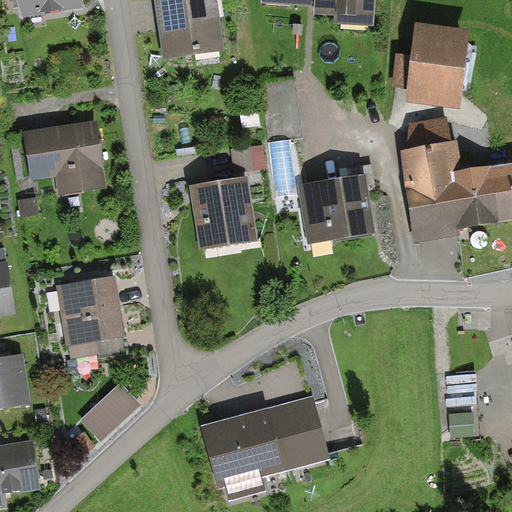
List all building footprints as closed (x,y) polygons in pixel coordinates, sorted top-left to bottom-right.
[(27,0),(30,18),(92,9),(90,0),(27,0)] [(224,0),(160,0),(169,59),(232,50),(224,0)] [(319,0),(318,13),(371,16),(372,0),(319,0)] [(420,58),(402,55),(397,88),(415,91),(414,100),(466,108),(476,36),(424,28),(420,58)] [(295,80),(262,83),(269,143),(302,139),(295,80)] [(447,121),(420,126),(421,134),(411,136),(408,153),(407,189),(414,234),(511,216),(511,170),(505,171),(503,160),(490,163),(492,174),(459,180),(447,121)] [(101,123),(29,132),(35,181),(58,178),(60,197),(110,190),(101,123)] [(15,132),(18,178),(30,178),(27,131),(15,132)] [(249,149),(233,152),(237,172),(252,169),(249,149)] [(350,182),(302,190),(309,232),(332,228),(334,240),(372,233),(366,197),(376,196),(371,165),(348,169),(350,182)] [(244,182),(196,190),(204,242),(253,234),(244,182)] [(0,318),(21,315),(13,262),(0,264),(0,318)] [(120,282),(63,288),(70,358),(99,355),(97,343),(127,340),(120,282)] [(31,357),(0,359),(0,411),(36,409),(31,357)] [(143,404),(124,383),(84,419),(103,440),(143,404)] [(311,405),(207,432),(222,487),(325,460),(311,405)] [(37,439),(0,444),(0,505),(10,504),(8,494),(44,490),(37,439)]
